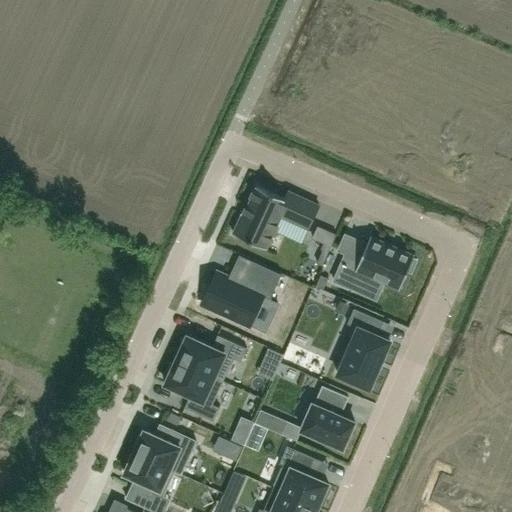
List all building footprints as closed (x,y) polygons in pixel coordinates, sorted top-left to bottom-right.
[(332,15),(320,45),(364,64),(376,34),(332,15)] [(468,65),(460,84),(496,100),(504,81),(468,65)] [(311,76),(302,98),(351,119),(366,86),(344,77),(339,88),(311,76)] [(460,84),(452,101),(489,117),(496,100),(460,84)] [(302,98),(292,120),(320,132),(315,143),(337,152),(351,119),(302,98)] [(452,101),(444,119),(481,135),(489,117),(452,101)] [(444,119),(437,137),(473,153),(481,135),(444,119)] [(437,137),(429,154),(466,170),(473,153),(437,137)] [(429,154),(421,173),(458,189),(466,170),(429,154)] [(242,214),(232,234),(266,250),(275,230),(302,243),(309,229),(319,207),(287,192),(284,200),(256,187),(243,215),(242,214)] [(414,256),(370,237),(360,260),(345,253),(333,281),(349,288),(357,270),(400,289),(408,271),(411,273),(417,260),(413,258),(414,256)] [(216,273),(202,304),(249,325),(263,296),(270,299),(281,274),(251,260),(240,283),(216,273)] [(338,375),(370,388),(390,341),(377,335),(383,321),(354,308),(347,324),(358,328),(338,375)] [(178,355),(176,360),(223,382),(234,359),(240,362),(247,349),(218,335),(212,347),(187,336),(185,341),(181,339),(175,353),(178,355)] [(212,405),(223,382),(176,360),(173,365),(170,363),(163,377),(167,379),(165,384),(190,396),(184,408),(213,421),(219,408),(212,405)] [(301,430),(343,449),(355,422),(338,415),(341,409),(343,410),(348,397),(323,386),(315,404),(313,403),(301,430)] [(486,403),(482,411),(494,415),(497,408),(486,403)] [(511,414),(506,411),(502,419),(511,422),(511,414)] [(144,430),(134,452),(175,470),(181,473),(197,441),(160,424),(155,435),(144,430)] [(465,426),(450,461),(471,469),(486,434),(465,426)] [(486,434),(471,469),(491,478),(506,443),(486,434)] [(511,445),(506,443),(491,478),(511,486),(511,483),(511,445)] [(273,488),(318,507),(319,503),(323,505),(329,490),(326,489),(328,484),(307,474),(315,458),(287,446),(279,464),(283,465),(273,488)] [(134,452),(124,473),(137,479),(134,486),(132,485),(126,498),(145,507),(153,491),(163,496),(175,470),(134,452)] [(315,511),(318,507),(273,488),(263,510),(259,509),(257,511),(315,511)]
